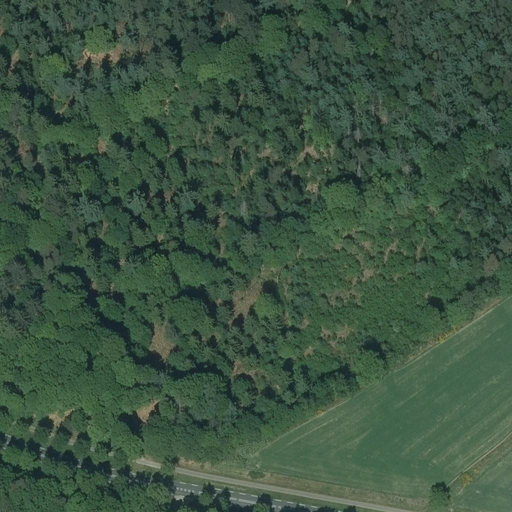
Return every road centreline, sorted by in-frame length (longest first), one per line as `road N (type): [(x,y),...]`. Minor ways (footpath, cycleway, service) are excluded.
road 1 (track): [(0,131),(94,338),(140,464),(180,511)]
road 2 (track): [(366,0),(45,151),(24,182)]
road 3 (primary): [(301,511),(122,479),(0,440)]
